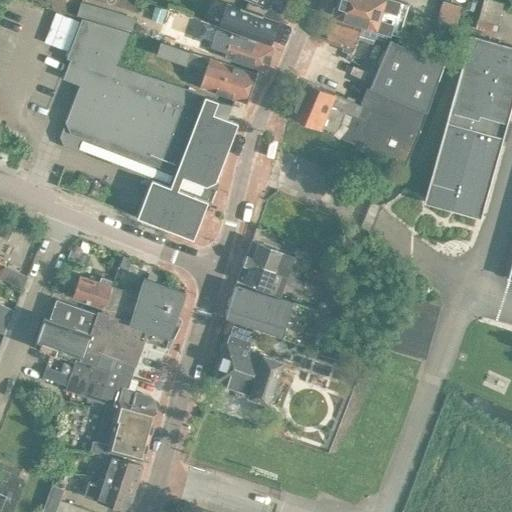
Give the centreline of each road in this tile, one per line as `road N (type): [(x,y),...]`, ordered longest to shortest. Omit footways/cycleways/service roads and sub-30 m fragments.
road 1 (residential): [(215,269),(258,120),(313,0)]
road 2 (residential): [(145,511),(215,269)]
road 3 (residential): [(0,389),(68,215)]
road 4 (residential): [(215,269),(68,215)]
